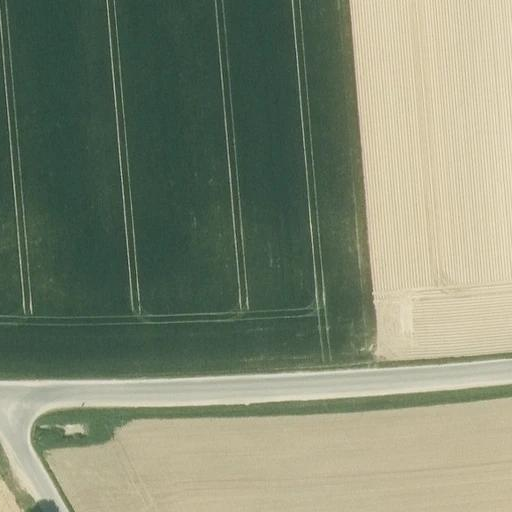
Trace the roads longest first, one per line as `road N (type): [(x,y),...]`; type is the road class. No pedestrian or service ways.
road 1 (unclassified): [(511,373),(0,396)]
road 2 (unclassified): [(60,511),(0,401)]
